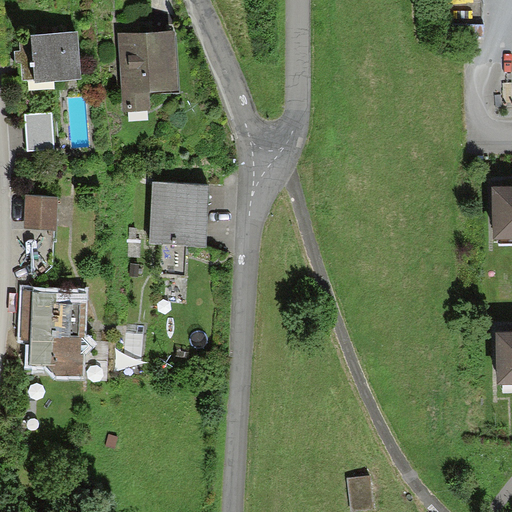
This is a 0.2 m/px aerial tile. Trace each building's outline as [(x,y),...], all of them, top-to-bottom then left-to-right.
[(150,93),(180,91),(177,31),(118,34),(122,110),(151,109),(150,93)] [(20,58),(22,78),(35,77),(36,83),(81,78),(77,32),(32,36),(32,39),(19,41),(20,58)] [(27,153),(54,151),(52,112),(24,114),(27,153)] [(185,246),(207,247),(209,183),(151,181),(149,245),(165,245),(164,276),(184,276),(185,246)] [(511,187),(491,188),(492,238),(511,237),(511,187)] [(24,228),(57,230),(58,197),(25,195),(24,228)] [(85,338),(87,290),(23,288),(21,341),(32,341),(32,363),(44,364),(56,376),(82,376),(82,354),(89,346),(85,338)] [(511,333),(497,334),(498,385),(511,385),(511,333)] [(347,510),(368,508),(365,473),(344,475),(347,510)]
